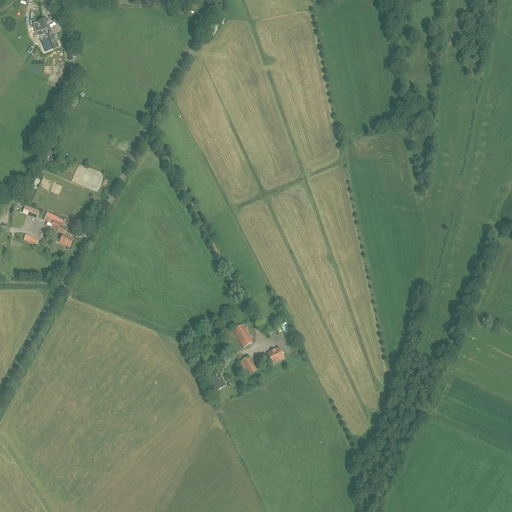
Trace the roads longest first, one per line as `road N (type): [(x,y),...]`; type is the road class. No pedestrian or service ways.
road 1 (unclassified): [(0,401),(200,29),(203,5)]
road 2 (track): [(511,225),(499,219),(378,511)]
